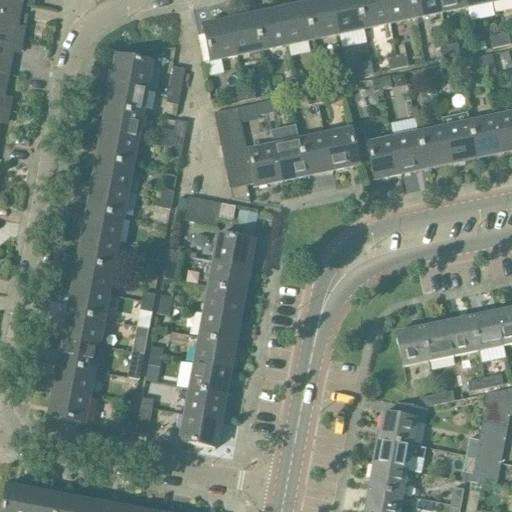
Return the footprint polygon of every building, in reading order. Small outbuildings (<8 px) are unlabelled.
[(356,0),(334,0),(330,1),(338,37),(364,31),(356,0)] [(356,0),(364,31),(390,26),(384,0),(356,0)] [(411,0),(384,0),(390,26),(415,20),(411,0)] [(411,0),(415,20),(441,15),(438,0),(411,0)] [(464,0),(438,0),(441,15),(466,9),(464,0)] [(464,0),(466,9),(492,4),(491,0),(464,0)] [(16,29),(20,5),(0,1),(0,38),(22,43),(24,31),(16,29)] [(305,6),(312,42),(338,37),(330,1),(305,6)] [(305,6),(280,12),(287,47),(312,42),(305,6)] [(280,12),(255,17),(254,17),(261,53),(287,47),(280,12)] [(254,17),(229,22),(236,58),(261,53),(254,17)] [(210,64),(236,58),(229,22),(202,28),(210,64)] [(509,33),(499,35),(501,46),(511,44),(509,33)] [(489,37),(492,48),(501,46),(499,35),(489,37)] [(20,54),(22,43),(0,38),(0,74),(7,76),(11,52),(20,54)] [(484,43),(475,45),(476,52),(486,50),(484,43)] [(458,44),(448,46),(450,57),(460,55),(458,44)] [(438,48),(441,59),(450,57),(448,46),(438,48)] [(406,54),(396,56),(399,67),(409,65),(406,54)] [(495,65),(492,54),(482,56),(484,67),(495,65)] [(386,59),(389,70),(399,67),(396,56),(386,59)] [(475,69),(484,67),(482,56),(472,58),(475,69)] [(111,85),(146,92),(152,65),(116,58),(111,85)] [(355,65),(345,67),(347,78),(357,76),(355,65)] [(444,76),(441,65),(431,67),(433,78),(444,76)] [(347,78),(345,67),(335,69),(337,80),(347,78)] [(424,80),(433,78),(431,67),(422,69),(424,80)] [(185,72),(172,70),(168,95),(180,98),(185,72)] [(2,100),(7,76),(0,74),(0,111),(9,113),(11,102),(2,100)] [(304,76),(294,78),(296,89),(306,87),(304,76)] [(393,86),(390,76),(380,78),(382,89),(393,86)] [(296,89),(294,78),(284,80),(286,91),(296,89)] [(373,91),(382,89),(380,78),(370,80),(373,91)] [(111,85),(106,110),(142,117),(146,92),(111,85)] [(245,100),(256,98),(253,87),(243,89),(245,100)] [(236,102),(245,100),(243,89),(233,91),(236,102)] [(327,100),(325,89),(315,91),(317,102),(327,100)] [(307,104),(317,102),(315,91),(305,93),(307,104)] [(180,98),(168,95),(166,105),(169,106),(167,117),(177,119),(180,98)] [(264,102),(266,113),(276,111),(274,100),(264,102)] [(257,115),(266,113),(264,102),(254,104),(257,115)] [(214,113),(216,124),(240,118),(238,107),(214,113)] [(137,142),(142,117),(106,110),(101,135),(137,142)] [(0,123),(6,124),(9,113),(0,111),(0,123)] [(442,120),(444,130),(451,165),(477,160),(470,124),(468,115),(442,120)] [(511,115),(495,119),(503,154),(511,152),(511,115)] [(216,124),(219,135),(243,130),(240,118),(216,124)] [(477,160),(503,154),(495,119),(470,124),(477,160)] [(170,148),(182,150),(187,125),(175,123),(170,148)] [(219,135),(221,146),(245,141),(243,130),(219,135)] [(419,135),(426,171),(451,165),(444,130),(419,135)] [(351,131),(324,137),(332,172),(359,167),(351,131)] [(101,135),(96,161),(132,167),(137,142),(101,135)] [(419,135),(393,141),(401,176),(426,171),(419,135)] [(324,137),(299,142),(306,178),(332,172),(324,137)] [(221,146),(223,157),(247,152),(245,141),(221,146)] [(374,182),(401,176),(393,141),(367,146),(374,182)] [(274,147),(281,183),(306,178),(299,142),(274,147)] [(250,163),(252,174),(254,185),(255,189),(281,183),(274,147),(248,153),(250,163)] [(182,150),(170,148),(168,158),(180,160),(182,150)] [(250,163),(248,153),(247,152),(223,157),(226,168),(250,163)] [(127,193),(132,167),(96,161),(92,187),(127,193)] [(226,168),(228,179),(252,174),(250,163),(226,168)] [(228,179),(230,190),(248,186),(254,185),(252,174),(228,179)] [(233,201),(252,204),(248,186),(230,190),(233,201)] [(92,187),(87,212),(123,219),(127,193),(92,187)] [(162,190),(161,199),(172,202),(174,192),(162,190)] [(188,198),(184,222),(195,224),(200,201),(188,198)] [(161,199),(159,209),(171,211),(172,202),(161,199)] [(195,224),(206,227),(211,203),(200,201),(195,224)] [(218,229),(219,225),(222,205),(211,203),(206,227),(218,229)] [(220,219),(234,222),(237,207),(232,207),(223,205),(220,219)] [(87,212),(82,238),(118,244),(123,219),(87,212)] [(253,239),(257,215),(239,212),(235,235),(253,239)] [(219,236),(214,263),(250,270),(255,243),(219,236)] [(77,264),(113,271),(118,244),(82,238),(77,264)] [(163,253),(164,244),(153,242),(151,251),(163,253)] [(180,257),(182,247),(170,245),(169,254),(180,257)] [(151,251),(149,261),(161,263),(163,253),(151,251)] [(169,254),(167,264),(178,266),(180,257),(169,254)] [(214,263),(209,289),(245,295),(250,270),(214,263)] [(77,264),(72,290),(108,296),(113,271),(77,264)] [(204,314),(240,321),(245,295),(209,289),(204,314)] [(67,315),(103,322),(108,296),(72,290),(67,315)] [(153,305),(155,295),(144,293),(142,303),(153,305)] [(171,308),(172,298),(161,296),(159,306),(171,308)] [(142,303),(140,312),(152,314),(153,305),(142,303)] [(159,306),(157,315),(169,317),(171,308),(159,306)] [(511,309),(496,313),(503,347),(511,345),(511,309)] [(496,313),(471,318),(479,353),(503,347),(496,313)] [(204,314),(199,340),(235,347),(240,321),(204,314)] [(67,315),(63,341),(99,348),(103,322),(67,315)] [(454,358),(479,353),(471,318),(446,323),(454,358)] [(446,323),(421,328),(428,363),(454,358),(446,323)] [(403,369),(428,363),(421,328),(395,334),(403,369)] [(132,354),(144,356),(147,341),(135,339),(132,354)] [(195,365),(230,372),(235,347),(199,340),(195,365)] [(58,366),(94,373),(99,348),(63,341),(58,366)] [(161,359),(163,350),(151,348),(150,357),(161,359)] [(130,369),(141,371),(144,356),(132,354),(130,369)] [(150,357),(148,367),(160,369),(161,359),(150,357)] [(195,365),(190,391),(225,398),(230,372),(195,365)] [(58,366),(53,392),(89,399),(94,373),(58,366)] [(485,381),(486,390),(503,387),(502,377),(485,381)] [(468,384),(470,394),(486,390),(485,381),(468,384)] [(173,414),(185,417),(221,423),(225,398),(190,391),(178,389),(173,414)] [(89,399),(53,392),(48,418),(84,425),(89,399)] [(510,417),(504,392),(488,395),(482,424),(508,429),(510,417)] [(452,393),(435,396),(438,407),(454,403),(452,393)] [(125,396),(123,405),(134,407),(136,398),(125,396)] [(419,400),(421,410),(438,407),(435,396),(419,400)] [(142,399),(140,408),(152,411),(154,401),(142,399)] [(134,407),(123,405),(118,431),(130,433),(134,407)] [(377,440),(412,447),(417,421),(423,422),(425,411),(421,410),(400,406),(398,417),(382,414),(377,440)] [(152,411),(140,408),(135,434),(147,436),(152,411)] [(221,423),(185,417),(180,443),(216,450),(221,423)] [(482,424),(480,436),(505,441),(508,429),(482,424)] [(478,449),(503,453),(505,441),(480,436),(479,442),(478,449)] [(377,440),(373,465),(408,472),(410,459),(424,462),(426,450),(412,447),(377,440)] [(469,440),(466,458),(476,460),(478,449),(479,442),(469,440)] [(478,449),(476,460),(501,465),(503,453),(478,449)] [(473,476),(473,472),(476,460),(466,458),(463,474),(473,476)] [(501,465),(476,460),(473,472),(499,477),(501,465)] [(373,465),(368,490),(403,497),(408,472),(373,465)] [(473,472),(473,476),(471,484),(496,489),(499,477),(473,472)] [(29,511),(33,493),(7,487),(1,511),(29,511)] [(453,489),(450,506),(460,508),(463,491),(453,489)] [(399,511),(403,497),(368,490),(363,511),(399,511)] [(469,492),(466,509),(477,511),(480,494),(469,492)] [(29,511),(55,511),(59,498),(33,493),(29,511)] [(82,511),(84,503),(59,498),(55,511),(82,511)] [(108,511),(110,507),(84,503),(82,511),(108,511)]
